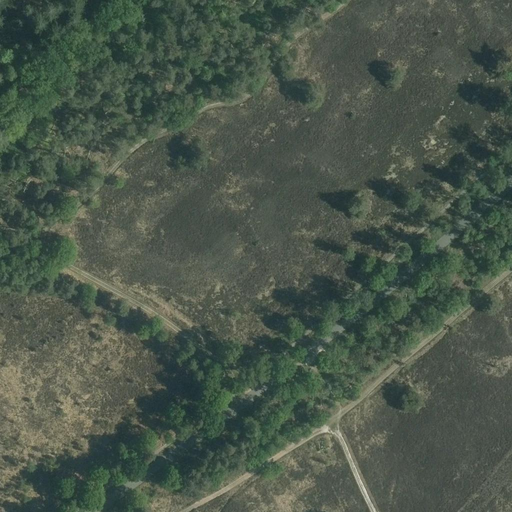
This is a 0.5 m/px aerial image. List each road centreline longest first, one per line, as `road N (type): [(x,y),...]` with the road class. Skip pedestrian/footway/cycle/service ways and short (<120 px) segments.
road 1 (tertiary): [(93,511),(305,355),(511,181)]
road 2 (track): [(346,0),(295,37),(252,92),(150,137),(29,244)]
road 3 (track): [(309,437),(163,320),(29,244)]
road 4 (track): [(309,437),(511,268)]
road 5 (track): [(0,145),(134,0)]
road 6 (track): [(184,511),(309,437)]
